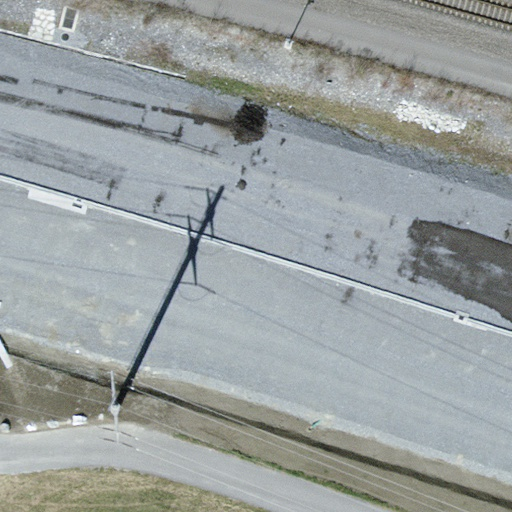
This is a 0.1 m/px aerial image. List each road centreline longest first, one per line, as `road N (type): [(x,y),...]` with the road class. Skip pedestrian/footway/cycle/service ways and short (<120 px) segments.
road 1 (motorway): [(0,271),(511,441)]
road 2 (motorway): [(511,293),(0,124)]
road 3 (unclassified): [(0,453),(102,440),(342,511)]
